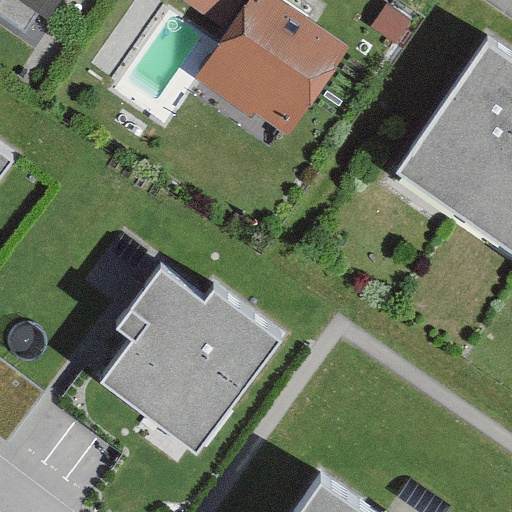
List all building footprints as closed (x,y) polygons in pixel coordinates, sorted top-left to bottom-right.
[(62,0),(11,0),(46,24),(62,0)] [(170,0),(226,36),(194,84),(285,144),(346,53),(266,0),(170,0)] [(511,61),(492,47),(402,176),(511,252),(511,61)] [(0,139),(0,164),(12,149),(0,139)] [(183,256),(98,365),(193,438),(277,328),(183,256)] [(0,346),(0,420),(12,429),(47,378),(0,346)] [(363,511),(304,471),(275,511),(363,511)]
